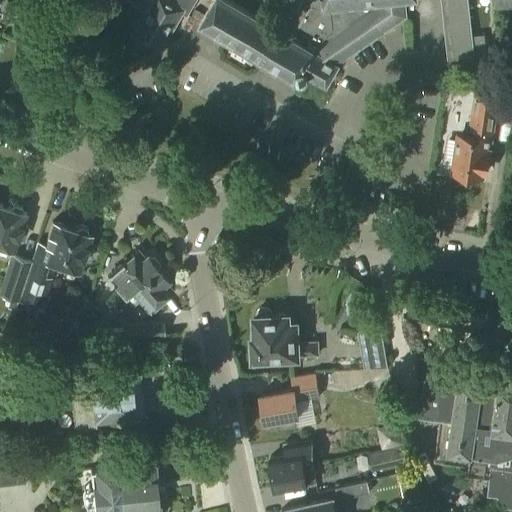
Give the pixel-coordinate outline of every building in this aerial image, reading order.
[(151,0),(132,33),(160,50),(182,11),(184,9),(169,0),(151,0)] [(169,0),(184,9),(182,11),(186,14),(194,0),(169,0)] [(230,0),(212,0),(199,23),(295,80),(296,78),(300,81),(304,80),(307,76),(325,86),(337,65),(335,64),(404,16),(402,0),(284,0),(271,24),(230,0)] [(472,34),(468,0),(442,0),(450,75),(476,72),(474,58),(472,34)] [(504,0),(491,0),(492,11),(505,10),(504,0)] [(483,33),(472,34),(474,58),(486,57),(483,33)] [(456,78),(454,88),(464,90),(466,80),(456,78)] [(511,114),(511,91),(506,91),(502,113),(511,114)] [(459,134),(454,171),(481,175),(482,170),(486,170),(489,150),(496,98),(475,94),(469,135),(459,134)] [(0,243),(13,248),(25,212),(0,203),(0,243)] [(42,274),(47,259),(78,269),(82,257),(88,259),(92,247),(86,245),(90,233),(52,220),(44,243),(37,240),(30,260),(17,298),(40,305),(49,276),(42,274)] [(114,269),(106,275),(113,283),(123,295),(157,266),(159,260),(152,252),(146,253),(143,256),(137,248),(113,269),(114,269)] [(0,292),(17,298),(30,260),(10,254),(0,283),(0,292)] [(157,266),(123,295),(140,315),(148,309),(171,289),(165,282),(168,279),(157,266)] [(96,319),(104,310),(88,300),(79,325),(96,319)] [(254,337),(251,337),(252,358),(317,355),(317,340),(297,341),(296,321),(288,322),(287,313),(271,314),(271,313),(271,312),(270,310),(269,310),(269,309),(267,308),(265,307),(264,307),(262,307),(260,307),(259,308),(258,308),(257,310),(256,311),(255,313),(255,314),(255,315),(253,315),(254,337)] [(64,332),(58,332),(58,340),(63,340),(75,339),(79,325),(68,321),(64,332)] [(162,321),(122,323),(122,326),(123,336),(162,333),(162,321)] [(346,360),(337,361),(337,369),(365,367),(387,366),(380,327),(358,331),(364,363),(346,364),(346,360)] [(425,373),(420,410),(441,414),(434,457),(470,462),(472,449),(490,451),(488,463),(491,463),(487,492),(497,493),(498,505),(509,504),(509,511),(511,511),(511,375),(508,375),(498,382),(498,384),(482,381),(483,379),(476,370),(467,369),(459,376),(461,366),(453,353),(427,350),(426,361),(441,363),(440,375),(425,373)] [(93,352),(76,352),(76,361),(93,361),(93,352)] [(133,416),(129,372),(69,378),(74,427),(95,425),(94,420),(133,416)] [(296,399),(320,395),(316,372),(292,376),(293,387),(260,393),(264,420),(277,418),(279,427),(296,424),(294,415),(299,414),(296,399)] [(377,427),(382,447),(382,449),(408,443),(403,422),(400,422),(399,421),(377,427)] [(286,453),(270,456),(275,487),(316,481),(314,467),(310,468),(309,463),(313,463),(312,438),(284,442),(286,453)] [(382,449),(369,452),(373,469),(412,460),(408,443),(382,449)] [(25,458),(0,459),(0,484),(27,482),(25,458)] [(80,492),(80,494),(80,496),(81,498),(82,498),(83,500),(85,501),(85,502),(93,502),(94,511),(158,511),(158,510),(165,509),(160,462),(153,463),(153,460),(119,464),(119,461),(94,464),(94,466),(89,467),(91,485),(83,486),(83,487),(82,489),(81,491),(80,492)] [(365,476),(333,484),(336,496),(367,488),(365,476)] [(2,511),(40,511),(39,484),(1,486),(2,511)] [(334,511),(330,495),(279,507),(280,511),(334,511)]
